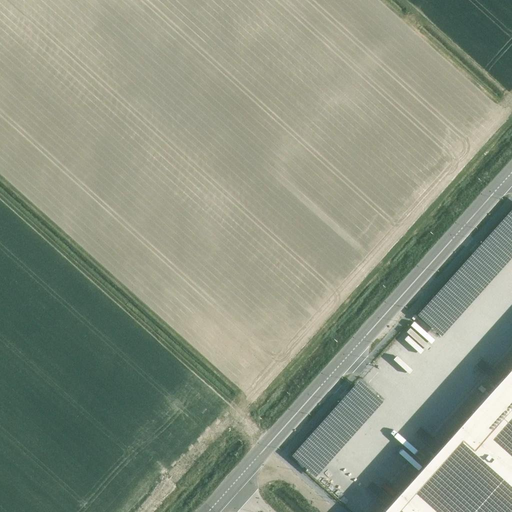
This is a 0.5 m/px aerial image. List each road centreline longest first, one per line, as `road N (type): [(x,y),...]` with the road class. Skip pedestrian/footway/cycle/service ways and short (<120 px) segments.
road 1 (unclassified): [(511,173),(209,511)]
road 2 (unknown): [(396,404),(511,285)]
